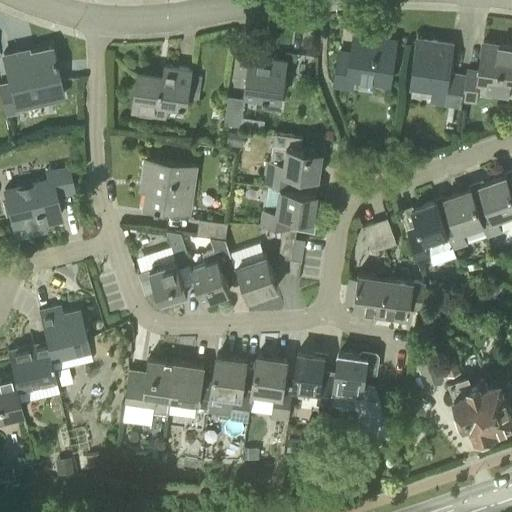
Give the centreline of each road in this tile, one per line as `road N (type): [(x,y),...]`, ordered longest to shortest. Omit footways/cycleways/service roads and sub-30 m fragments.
road 1 (residential): [(321,310),(343,206),(511,142)]
road 2 (residential): [(115,239),(138,309),(150,321),(301,321),(321,310)]
road 3 (residential): [(95,18),(97,200),(115,239)]
road 4 (residential): [(95,18),(284,0)]
